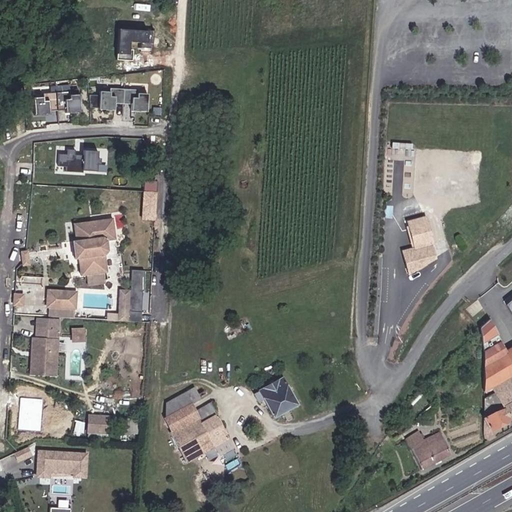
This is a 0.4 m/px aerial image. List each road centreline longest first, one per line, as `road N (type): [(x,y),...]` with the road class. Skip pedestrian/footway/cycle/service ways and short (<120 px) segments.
road 1 (residential): [(511,247),(446,308),(402,376),(380,385),(360,338),(375,87)]
road 2 (residential): [(176,128),(42,136),(10,150),(0,293)]
road 3 (unclassified): [(176,128),(164,393)]
road 4 (unclassified): [(184,0),(176,128)]
road 5 (trunk): [(511,450),(404,511)]
